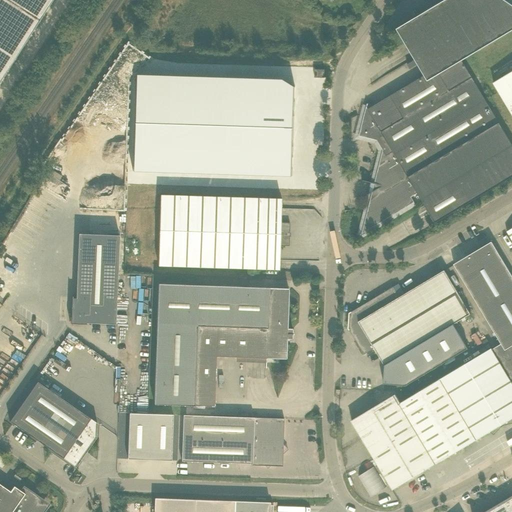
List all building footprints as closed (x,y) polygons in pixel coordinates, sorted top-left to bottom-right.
[(0,0),(0,81),(52,0),(0,0)] [(462,60),(511,30),(511,5),(504,0),(445,0),(397,29),(425,75),(428,81),(462,60)] [(436,223),(511,177),(511,143),(472,78),(462,60),(428,81),(425,75),(368,109),(367,108),(368,104),(367,104),(359,136),(377,140),(383,150),(375,183),(362,180),(362,181),(375,184),(378,189),(368,195),(372,193),(362,234),(415,202),(412,197),(418,193),(436,223)] [(324,78),(325,70),(315,69),(315,78),(324,78)] [(511,71),(494,83),(511,113),(511,71)] [(135,77),(132,171),(292,175),(294,88),(282,81),(135,77)] [(280,223),(281,199),(160,196),(158,266),(279,269),(280,246),(289,246),(290,223),(280,223)] [(87,323),(116,324),(119,236),(78,234),(76,296),(72,296),(71,324),(87,324),(87,323)] [(511,329),(511,275),(492,242),(454,265),(498,338),(511,329)] [(444,270),(400,297),(394,287),(352,312),(351,312),(349,313),(348,329),(349,330),(351,329),(353,332),(351,334),(369,362),(380,363),(377,358),(380,357),(385,366),(384,385),(407,386),(469,349),(454,324),(471,314),(444,270)] [(216,357),(286,359),(287,339),(292,339),(292,334),(293,334),(292,334),(293,329),(287,329),(289,289),(159,284),(154,405),(215,407),(216,357)] [(511,329),(498,338),(502,344),(492,350),(511,382),(511,381),(511,329)] [(492,350),(491,349),(441,379),(477,440),(491,431),(494,433),(499,428),(498,427),(501,425),(502,427),(504,426),(503,424),(505,423),(506,424),(511,422),(511,383),(511,382),(492,350)] [(400,403),(417,431),(436,465),(451,456),(451,457),(453,457),(462,452),(463,450),(462,449),(477,440),(441,379),(400,403)] [(76,467),(96,437),(97,423),(37,382),(10,421),(76,467)] [(417,431),(400,403),(395,395),(352,421),(393,490),(415,477),(395,444),(417,431)] [(169,415),(125,413),(124,459),(168,461),(169,415)] [(183,415),(182,451),(182,461),(252,464),(252,465),(265,466),(267,468),(288,449),(283,444),(284,419),(183,415)] [(415,477),(436,465),(417,431),(395,444),(415,477)] [(0,511),(42,511),(48,504),(24,488),(22,491),(14,486),(10,491),(0,484),(0,511)] [(511,511),(511,495),(502,502),(493,508),(490,507),(487,509),(486,511),(485,511),(511,511)] [(269,511),(270,502),(155,498),(154,511),(269,511)]
